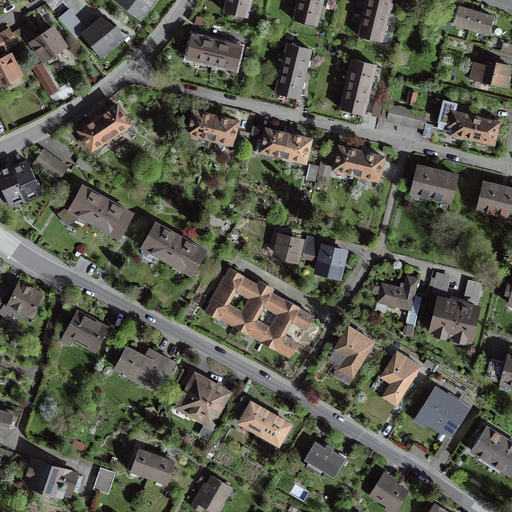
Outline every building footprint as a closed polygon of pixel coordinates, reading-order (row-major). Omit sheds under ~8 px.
[(120,0),(129,7),(131,5),(144,15),(156,0),(120,0)] [(250,0),(226,0),(224,11),(246,16),(250,0)] [(316,25),(322,0),(298,0),(294,19),(316,25)] [(381,43),(391,0),(366,0),(358,37),(381,43)] [(59,14),(68,7),(64,2),(55,9),(59,14)] [(476,12),(459,7),(454,24),(471,29),(476,12)] [(69,9),(58,17),(75,38),(85,30),(86,30),(69,9)] [(476,12),(471,29),(488,34),(493,17),(476,12)] [(86,30),(85,30),(104,55),(128,35),(120,30),(118,31),(115,27),(101,17),(86,30)] [(52,27),(31,41),(45,61),(47,60),(49,63),(57,58),(55,54),(66,47),(52,27)] [(14,37),(9,28),(0,33),(0,43),(4,50),(17,42),(14,37)] [(21,33),(14,37),(17,42),(21,49),(28,45),(21,33)] [(236,69),(241,47),(193,35),(188,57),(236,69)] [(511,44),(503,42),(501,50),(511,53),(511,44)] [(311,48),(287,43),(275,92),(299,98),(311,48)] [(12,47),(15,52),(21,49),(18,44),(12,47)] [(10,54),(0,58),(0,85),(2,89),(11,85),(9,81),(21,75),(10,54)] [(42,82),(50,77),(38,58),(30,63),(42,82)] [(376,65),(352,59),(340,108),(364,114),(376,65)] [(474,63),(471,78),(507,87),(510,76),(507,75),(509,65),(488,60),(487,66),(474,63)] [(416,93),(409,91),(406,103),(414,105),(416,93)] [(456,103),(444,101),(439,121),(441,122),(439,128),(453,131),(453,133),(455,133),(455,137),(462,138),(463,135),(465,136),(470,117),(453,113),(456,103)] [(98,117),(111,136),(129,124),(117,105),(98,117)] [(426,114),(391,105),(388,120),(423,128),(426,114)] [(210,138),(215,116),(193,111),(188,133),(210,138)] [(237,121),(215,116),(210,138),(232,144),(237,121)] [(470,117),(465,136),(478,139),(478,137),(483,138),(484,141),(493,143),(499,119),(486,116),(485,121),(470,117)] [(111,136),(98,117),(80,130),(92,149),(111,136)] [(433,125),(426,123),(423,136),(430,137),(433,125)] [(289,134),(252,125),(247,147),(283,156),(289,134)] [(310,139),(289,134),(283,156),(305,161),(310,139)] [(247,139),(240,137),(238,145),(245,147),(247,139)] [(362,152),(340,146),(334,168),(356,174),(362,152)] [(58,180),(67,167),(43,150),(34,163),(58,180)] [(383,157),(362,152),(356,174),(378,179),(383,157)] [(11,168),(24,194),(25,197),(41,190),(27,160),(11,168)] [(326,163),(322,162),(318,178),(326,180),(330,164),(326,163)] [(24,194),(11,168),(10,165),(0,169),(0,185),(7,201),(24,194)] [(318,166),(310,165),(307,178),(315,180),(318,166)] [(458,175),(417,165),(411,192),(451,202),(458,175)] [(511,188),(484,182),(478,208),(511,216),(511,188)] [(83,185),(70,207),(67,206),(58,213),(67,225),(80,215),(80,213),(87,217),(87,219),(94,223),(108,199),(103,196),(103,197),(83,185)] [(112,202),(108,199),(94,223),(101,227),(102,226),(110,230),(109,231),(118,237),(132,213),(112,202)] [(167,260),(181,236),(175,233),(175,234),(155,223),(142,246),(143,247),(141,249),(142,254),(155,261),(159,259),(160,256),(167,260)] [(300,241),(278,235),(276,243),(279,243),(277,253),(279,254),(278,257),(295,261),(300,241)] [(185,239),(181,236),(167,260),(192,274),(205,250),(185,240),(185,239)] [(321,239),(308,236),(305,246),(306,246),(305,249),(317,253),(318,249),(319,249),(321,239)] [(346,253),(324,247),(319,269),(338,274),(341,259),(344,260),(346,253)] [(234,325),(242,311),(228,303),(236,290),(250,298),(257,284),(243,276),(244,275),(230,268),(225,276),(224,275),(209,302),(210,303),(205,311),(219,319),(220,318),(234,325)] [(433,291),(443,294),(448,275),(438,273),(433,291)] [(418,278),(407,275),(405,285),(401,284),(401,287),(382,283),(377,301),(410,310),(406,325),(405,325),(403,332),(405,332),(404,334),(412,336),(422,297),(414,295),(418,278)] [(262,341),(270,327),(256,319),(264,306),(277,313),(285,300),(271,292),(274,288),(260,280),(257,284),(250,298),(242,311),(234,325),(233,326),(248,334),(248,333),(262,341)] [(471,281),(467,299),(477,302),(481,283),(471,281)] [(42,294),(19,282),(8,304),(31,315),(42,294)] [(470,339),(478,307),(468,305),(468,301),(458,299),(457,302),(439,298),(431,330),(470,339)] [(270,327),(262,341),(261,342),(275,350),(276,349),(290,357),(298,343),(284,335),(291,322),(306,330),(314,316),(299,308),(300,307),(286,299),(285,300),(277,313),(270,327)] [(106,350),(114,334),(106,330),(108,327),(77,311),(65,334),(96,350),(98,346),(106,350)] [(349,326),(330,357),(342,365),(340,369),(352,376),(374,341),(349,326)] [(130,376),(158,391),(174,361),(149,349),(145,357),(126,347),(117,366),(131,373),(130,376)] [(397,351),(381,376),(391,383),(383,396),(396,404),(420,365),(407,357),(397,351)] [(511,354),(508,354),(505,363),(503,362),(503,361),(492,358),(487,376),(501,380),(501,381),(502,381),(500,388),(510,390),(511,384),(511,383),(511,354)] [(207,378),(190,369),(182,383),(190,387),(179,406),(210,423),(216,413),(218,414),(222,415),(227,401),(223,399),(227,392),(215,386),(214,387),(208,384),(209,382),(206,381),(207,378)] [(445,429),(452,432),(467,407),(436,387),(420,412),(429,419),(428,421),(444,431),(445,429)] [(270,413),(252,403),(241,421),(259,432),(270,413)] [(12,414),(0,409),(0,439),(2,441),(6,431),(7,431),(11,418),(14,419),(16,415),(12,414)] [(289,424),(270,413),(259,432),(278,443),(289,424)] [(511,474),(511,471),(511,442),(508,440),(509,439),(504,436),(503,437),(486,426),(471,449),(481,455),(483,452),(490,457),(488,460),(486,463),(499,471),(501,468),(511,474)] [(318,467),(334,476),(345,458),(339,455),(332,450),(333,447),(327,444),(325,447),(316,441),(307,456),(311,458),(307,465),(316,470),(318,467)] [(12,454),(0,449),(0,463),(8,466),(12,454)] [(149,476),(158,452),(150,450),(149,453),(139,449),(132,468),(142,472),(141,473),(149,476)] [(167,481),(174,462),(164,458),(165,455),(158,452),(149,476),(157,479),(158,477),(167,481)] [(83,476),(33,459),(31,467),(29,466),(28,472),(29,472),(26,482),(68,496),(71,489),(77,491),(83,476)] [(116,472),(100,467),(93,488),(108,494),(116,472)] [(407,491),(393,482),(394,479),(384,473),(371,494),(380,500),(381,499),(396,509),(407,491)] [(195,500),(214,511),(217,511),(223,502),(222,501),(231,486),(213,476),(204,491),(201,489),(195,500)]
